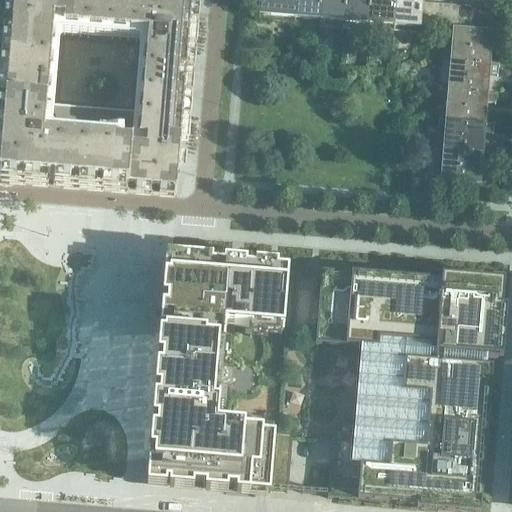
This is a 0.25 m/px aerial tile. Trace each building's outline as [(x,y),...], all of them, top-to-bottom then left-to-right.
[(1,152),(0,162),(131,173),(178,177),(178,168),(180,152),(180,144),(182,128),(182,121),(184,104),(184,97),(186,81),(186,73),(188,57),(188,50),(188,49),(190,33),(190,25),(192,9),(192,0),(113,0),(109,43),(148,46),(143,115),(47,107),(54,30),(64,31),(63,39),(90,41),(92,0),(13,0),(13,9),(12,17),(11,33),(10,41),(9,57),(8,65),(7,81),(6,88),(5,104),(4,112),(4,120),(3,129),(2,136),(2,144),(1,152)] [(295,20),(296,0),(259,0),(259,17),(295,20)] [(319,22),(321,0),(296,0),(295,20),(319,22)] [(344,24),(346,0),(321,0),(319,22),(344,24)] [(369,26),(370,0),(346,0),(344,24),(369,26)] [(393,29),(395,0),(370,0),(369,26),(368,35),(371,35),(371,39),(392,41),(393,29)] [(419,31),(421,5),(421,0),(395,0),(393,29),(419,31)] [(431,31),(433,6),(421,5),(419,31),(419,30),(431,31)] [(443,32),(445,7),(433,6),(431,31),(443,32)] [(455,33),(457,7),(445,7),(443,32),(454,33),(455,33)] [(467,34),(469,8),(457,7),(455,33),(467,34)] [(479,35),(481,9),(469,8),(467,34),(479,35)] [(491,36),(493,10),(481,9),(479,35),(491,36)] [(488,65),(490,46),(500,46),(501,37),(491,36),(479,35),(467,34),(455,33),(454,33),(452,57),(444,57),(444,63),(452,64),(452,63),(488,66),(488,65)] [(486,96),(486,95),(488,75),(498,76),(498,66),(488,65),(488,66),(452,63),(452,64),(450,87),(442,86),(441,93),(449,93),(486,96)] [(484,125),(485,105),(495,106),(496,96),(486,95),(486,96),(449,93),(447,117),(439,116),(439,123),(447,123),(447,122),(484,125)] [(481,154),(483,134),(493,135),(494,126),(484,125),(447,122),(447,123),(445,146),(437,146),(436,152),(444,153),(444,152),(481,155),(481,154)] [(479,185),(480,164),(490,165),(491,155),(481,154),(481,155),(444,152),(444,153),(436,152),(434,182),(479,185)] [(252,268),(245,268),(244,277),(236,276),(229,276),(230,267),(224,266),(221,266),(171,262),(169,275),(169,278),(167,306),(167,309),(164,338),(164,340),(162,370),(162,372),(159,400),(159,404),(157,431),(157,435),(154,463),(154,464),(154,466),(153,485),(166,486),(169,487),(202,489),(205,490),(211,490),(212,481),(219,482),(227,482),(226,491),(233,492),(236,492),(262,494),(267,494),(270,495),(270,493),(271,488),(273,461),(275,435),(273,435),(257,433),(242,432),(217,430),(219,410),(224,346),(225,327),(251,329),(281,331),(284,332),(288,271),(283,271),(255,269),(252,268)] [(322,274),(316,346),(362,350),(355,437),(333,435),(330,469),(328,493),(327,497),(327,504),(419,511),(480,511),(493,370),(487,370),(488,361),(502,362),(507,311),(502,311),(504,285),(441,279),(441,284),(322,274)]
